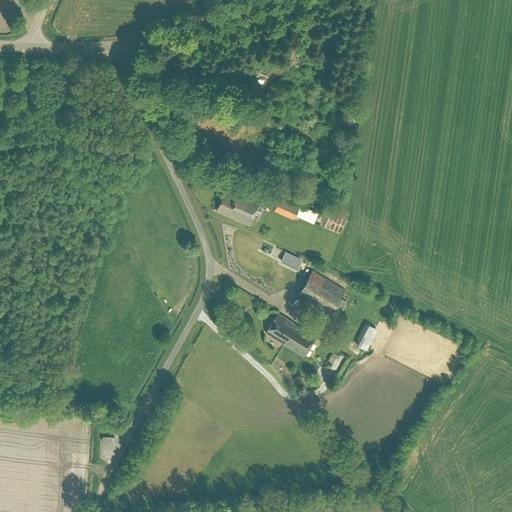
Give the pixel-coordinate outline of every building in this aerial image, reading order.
[(260,201),(236,190),(233,198),(223,194),(217,209),(249,224),(260,201)] [(298,207),(278,198),(273,210),(294,219),(296,215),(313,222),(317,212),(299,205),(298,207)] [(291,265),(298,269),(302,263),(295,258),(294,260),(293,261),(291,264),(291,265)] [(340,297),(344,291),(312,270),(296,295),(328,315),(329,315),(340,297)] [(340,297),(329,315),(335,319),(346,301),(340,297)] [(281,342),(294,322),(277,312),(264,332),(281,342)] [(294,322),(281,342),(303,356),(316,336),(294,322)] [(365,349),(376,328),(365,322),(356,338),(358,339),(355,343),(365,349)] [(335,348),(331,354),(336,357),(340,351),(335,348)] [(98,429),(98,439),(110,439),(110,429),(98,429)]
